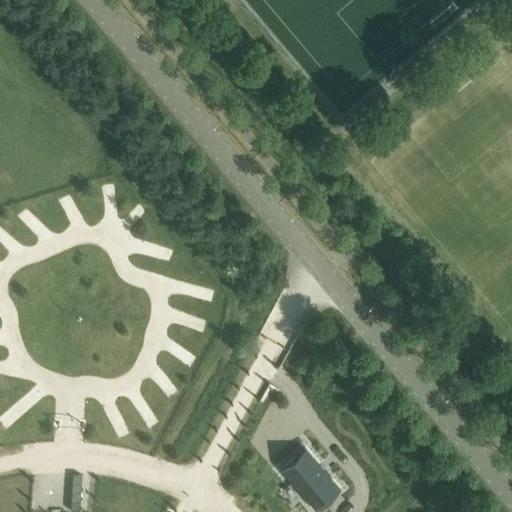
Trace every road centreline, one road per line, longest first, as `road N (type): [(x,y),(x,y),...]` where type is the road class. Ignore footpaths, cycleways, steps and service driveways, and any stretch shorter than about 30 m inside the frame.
road 1 (tertiary): [(511,486),(92,0)]
road 2 (track): [(0,18),(236,301),(156,472)]
road 3 (track): [(235,511),(290,410),(306,398),(337,399),(358,414),(434,511)]
